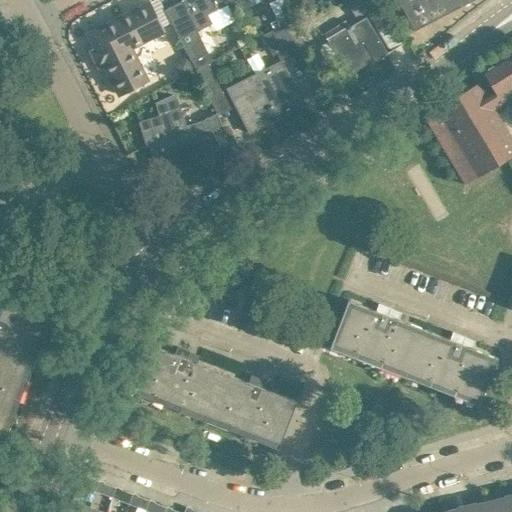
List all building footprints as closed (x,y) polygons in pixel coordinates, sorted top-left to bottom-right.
[(181,0),(182,1),(165,10),(171,22),(191,61),(207,53),(208,52),(197,31),(212,23),(207,14),(228,3),(226,0),(181,0)] [(226,0),(228,3),(234,14),(261,0),(226,0)] [(271,3),(263,8),(274,29),(284,24),(291,21),(298,17),(289,0),(275,0),(271,2),(271,3)] [(377,0),(346,0),(356,16),(379,2),(377,0)] [(398,0),(414,31),(416,30),(473,0),(398,0)] [(131,48),(163,32),(149,3),(88,34),(119,95),(147,80),(131,48)] [(388,7),(371,17),(391,51),(406,42),(388,7)] [(322,45),(321,51),(327,62),(333,64),(337,62),(340,65),(341,64),(348,76),(349,75),(347,72),(371,57),(374,62),(388,53),(365,16),(348,26),(345,20),(336,26),(339,30),(326,38),(328,41),(322,45)] [(284,24),(292,39),(299,35),(291,21),(284,24)] [(274,29),(272,30),(287,60),(299,53),(292,39),(284,24),(274,29)] [(245,37),(240,40),(236,41),(239,47),(248,42),(245,37)] [(207,53),(191,61),(195,69),(208,63),(212,61),(207,53)] [(511,53),(473,77),(477,84),(424,116),(465,185),(508,159),(511,156),(511,138),(494,109),(511,98),(511,53)] [(180,75),(193,69),(186,57),(174,63),(180,75)] [(303,104),(282,63),(281,60),(254,74),(258,83),(276,118),(303,104)] [(195,69),(210,99),(223,93),(208,63),(195,69)] [(227,88),(249,132),(276,118),(258,83),(254,74),(227,88)] [(159,115),(139,122),(146,147),(153,145),(155,152),(151,153),(153,159),(154,159),(158,170),(179,163),(180,164),(197,159),(193,145),(201,140),(209,155),(221,149),(211,129),(222,124),(218,116),(186,126),(177,97),(173,95),(155,103),(159,115)] [(43,216),(55,214),(53,206),(42,209),(43,216)] [(253,281),(251,286),(248,294),(261,299),(267,282),(254,277),(253,281)] [(0,368),(23,378),(28,380),(31,374),(31,373),(25,371),(35,344),(41,346),(48,327),(43,325),(51,303),(57,306),(58,302),(31,291),(11,283),(1,309),(0,311),(0,368)] [(404,376),(423,329),(388,316),(391,308),(379,303),(376,311),(367,307),(348,300),(333,340),(331,344),(330,348),(334,349),(336,344),(403,370),(401,375),(404,376)] [(449,339),(443,337),(423,329),(404,376),(408,378),(410,372),(477,398),(475,404),(479,405),(498,358),(472,348),(462,344),(465,337),(452,332),(449,339)] [(203,420),(222,372),(197,363),(187,359),(190,351),(177,346),(174,354),(166,351),(147,343),(129,391),(133,392),(135,387),(202,413),(200,418),(203,420)] [(23,378),(0,368),(0,451),(1,451),(2,447),(0,446),(0,436),(6,422),(11,424),(14,414),(9,412),(23,378)] [(278,448),(297,401),(272,391),(261,387),(264,380),(251,375),(248,382),(240,379),(222,372),(203,420),(207,421),(209,415),(276,441),(274,447),(278,448)] [(96,491),(99,481),(87,477),(84,486),(96,491)] [(112,497),(116,488),(104,483),(100,493),(112,497)] [(129,504),(133,494),(121,490),(117,499),(129,504)] [(505,497),(490,501),(492,511),(511,511),(511,494),(504,496),(505,497)] [(146,510),(150,501),(138,496),(134,506),(146,510)] [(66,511),(85,511),(88,506),(73,500),(71,499),(66,511)] [(476,503),(466,505),(467,511),(492,511),(490,501),(476,504),(476,503)] [(164,511),(166,507),(154,503),(150,511),(164,511)]
